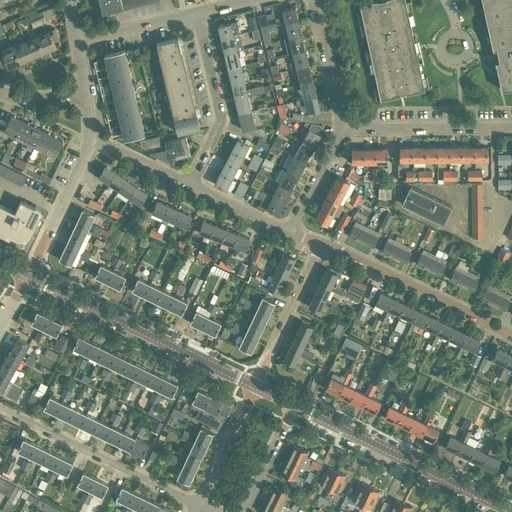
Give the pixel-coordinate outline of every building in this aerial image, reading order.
[(117,9),(156,0),(99,0),(102,13),(117,10),(117,9)] [(360,4),(368,42),(380,99),(400,95),(399,94),(401,94),(405,93),(405,94),(424,90),(416,52),(415,49),(413,35),(404,0),(384,0),(377,2),(377,1),(360,4)] [(511,0),(482,0),(493,49),(493,48),(496,48),(498,57),(500,65),(500,66),(504,87),(502,88),(501,88),(501,89),(511,87),(511,0)] [(276,24),(298,19),(295,6),(281,10),(283,18),(275,20),(276,24)] [(29,16),(31,23),(33,28),(47,21),(45,16),(44,16),(42,11),(29,16)] [(258,16),(261,29),(268,27),(269,27),(265,14),(258,16)] [(31,23),(29,16),(21,19),(24,26),(31,23)] [(252,31),(257,29),(254,16),(249,18),(252,31)] [(302,34),(298,19),(276,24),(277,25),(284,23),(288,37),(302,34)] [(11,21),(4,24),(6,30),(14,27),(11,21)] [(232,27),(231,22),(217,25),(220,38),(240,33),(238,26),(232,27)] [(261,29),(264,44),(271,42),(268,27),(261,29)] [(55,28),(37,36),(44,53),(56,47),(53,42),(60,39),(55,28)] [(258,29),(257,29),(252,31),(254,40),(260,39),(258,29)] [(240,36),(240,33),(220,38),(223,53),(243,48),(240,36)] [(306,49),(302,34),(288,37),(292,52),(306,49)] [(44,53),(37,36),(25,41),(32,58),(44,53)] [(199,127),(180,47),(178,37),(156,43),(178,132),(199,127)] [(25,41),(13,46),(20,63),(32,58),(25,41)] [(20,63),(13,46),(2,51),(0,47),(0,63),(1,67),(7,65),(8,68),(9,67),(10,70),(17,67),(16,65),(20,63)] [(223,53),(227,68),(241,64),(237,50),(243,48),(223,53)] [(273,48),(266,50),(268,59),(275,57),(273,48)] [(306,49),(292,52),(292,53),(289,54),(290,62),(289,62),(291,69),(309,64),(306,49)] [(95,66),(126,59),(124,50),(104,55),(105,59),(94,62),(95,66)] [(126,59),(95,66),(96,71),(96,70),(107,68),(108,72),(128,67),(126,59)] [(241,64),(227,68),(230,83),(244,80),(241,64)] [(277,64),(270,66),(272,74),(277,72),(279,72),(277,64)] [(309,64),(291,69),(291,70),(296,69),(299,83),(313,80),(309,65),(309,64)] [(128,67),(108,72),(109,76),(98,78),(99,83),(130,75),(128,67)] [(263,76),(269,75),(268,68),(260,70),(262,77),(263,76)] [(132,83),(130,75),(99,83),(100,87),(111,84),(112,88),(132,83)] [(244,80),(230,83),(234,99),(265,91),(263,85),(247,89),(244,80)] [(313,81),(313,80),(299,83),(299,84),(303,98),(317,95),(313,81)] [(132,83),(112,88),(113,92),(102,95),(103,99),(134,92),(132,83)] [(265,91),(234,99),(234,100),(238,114),(252,110),(248,96),(265,92),(265,91)] [(136,100),(134,92),(103,99),(104,104),(104,103),(115,101),(116,105),(136,100)] [(317,95),(303,98),(303,99),(296,101),(297,106),(304,105),(306,114),(320,110),(320,109),(323,108),(321,102),(319,103),(317,95)] [(136,100),(116,105),(117,109),(106,111),(107,116),(138,108),(136,100)] [(283,102),(276,103),(278,114),(284,113),(283,102)] [(140,116),(138,108),(107,116),(108,120),(119,117),(120,121),(140,116)] [(252,110),(238,114),(241,130),(255,126),(252,110)] [(304,121),(305,114),(293,112),(292,119),(304,121)] [(21,120),(11,115),(4,130),(8,132),(7,135),(13,138),(21,120)] [(140,116),(120,121),(121,125),(110,128),(110,127),(109,128),(111,132),(142,124),(140,116)] [(32,125),(21,120),(13,138),(19,141),(23,143),(32,125)] [(301,141),(314,148),(321,134),(319,133),(322,126),(318,124),(305,122),(301,129),(303,131),(302,134),(304,135),(301,141)] [(287,133),(290,127),(281,123),(278,129),(287,133)] [(142,124),(111,132),(112,137),(112,136),(123,133),(124,138),(144,133),(142,124)] [(32,125),(23,143),(27,145),(33,148),(42,130),(32,125)] [(33,148),(39,151),(38,155),(42,157),(44,153),(43,153),(52,135),(42,130),(33,148)] [(262,132),(261,134),(256,144),(266,149),(269,144),(269,143),(275,132),(271,130),(268,135),(262,132)] [(52,135),(43,153),(44,153),(48,155),(54,158),(63,140),(52,135)] [(277,136),(272,144),(278,148),(283,140),(277,136)] [(166,161),(163,144),(160,144),(158,137),(139,141),(141,146),(140,147),(162,157),(162,159),(166,161)] [(165,143),(163,144),(166,161),(167,160),(174,163),(175,160),(190,156),(186,137),(165,142),(165,143)] [(231,150),(242,156),(248,144),(237,138),(231,150)] [(301,141),(293,155),(306,162),(314,148),(301,141)] [(281,149),(278,148),(272,144),(269,150),(277,155),(281,149)] [(413,160),(413,147),(400,147),(400,160),(413,160)] [(425,147),(413,147),(413,160),(425,160),(425,147)] [(437,160),(437,147),(425,147),(425,160),(437,160)] [(450,147),(437,147),(437,160),(450,160),(450,147)] [(462,147),(450,147),(450,160),(462,160),(462,147)] [(475,160),(474,147),(462,147),(462,160),(475,160)] [(487,147),(474,147),(475,160),(487,160),(487,147)] [(364,163),(363,149),(351,149),(351,163),(364,163)] [(376,149),(363,149),(364,163),(376,163),(376,149)] [(388,149),(376,149),(376,163),(388,163),(388,149)] [(231,150),(225,161),(237,167),(242,156),(231,150)] [(251,160),(259,164),(262,158),(254,154),(251,160)] [(293,155),(286,169),(298,176),(306,162),(293,155)] [(262,164),(271,169),(274,163),(265,158),(262,164)] [(259,164),(251,160),(247,166),(256,171),(259,164)] [(225,161),(220,172),(231,178),(237,167),(225,161)] [(14,162),(12,166),(22,171),(24,167),(14,162)] [(30,165),(28,169),(26,173),(32,176),(34,172),(36,168),(30,165)] [(109,183),(116,173),(105,166),(98,176),(109,183)] [(344,174),(356,180),(363,184),(363,175),(358,175),(352,172),(354,169),(348,166),(344,174)] [(6,167),(2,176),(7,179),(11,169),(6,167)] [(16,172),(11,169),(7,179),(12,181),(16,172)] [(298,176),(286,169),(279,182),(291,189),(298,176)] [(475,180),(475,170),(468,170),(468,171),(463,171),(463,180),(467,180),(475,180)] [(16,172),(12,181),(17,183),(21,174),(16,172)] [(231,178),(220,172),(214,183),(225,189),(231,178)] [(266,176),(258,172),(255,178),(263,182),(266,176)] [(126,180),(116,173),(109,183),(119,190),(126,180)] [(26,176),(21,174),(17,183),(22,186),(26,176)] [(331,186),(344,193),(350,182),(337,175),(331,186)] [(251,185),(253,187),(259,190),(263,182),(255,178),(251,185)] [(126,180),(119,190),(129,197),(136,187),(126,180)] [(239,182),(236,187),(245,191),(247,186),(239,182)] [(279,182),(271,196),(283,203),(291,189),(279,182)] [(331,186),(326,197),(339,203),(344,193),(331,186)] [(409,186),(401,204),(443,224),(452,206),(409,186)] [(147,194),(136,187),(129,197),(140,204),(147,194)] [(245,191),(236,187),(233,194),(241,198),(245,191)] [(391,199),(391,188),(378,188),(378,199),(391,199)] [(355,191),(352,197),(359,201),(362,195),(355,191)] [(283,203),(271,196),(265,208),(277,214),(283,203)] [(326,197),(320,207),(333,214),(339,203),(326,197)] [(359,201),(352,197),(349,203),(356,206),(359,201)] [(15,211),(4,205),(0,203),(0,233),(9,238),(10,236),(21,241),(21,239),(26,241),(28,237),(29,238),(43,210),(20,199),(15,211)] [(94,207),(96,202),(97,200),(93,199),(92,200),(90,199),(87,204),(94,207)] [(164,218),(169,206),(157,201),(152,213),(164,218)] [(102,205),(96,202),(94,207),(99,210),(102,205)] [(169,206),(164,218),(175,223),(180,211),(169,206)] [(333,214),(320,207),(314,218),(327,225),(333,214)] [(82,209),(76,221),(88,227),(95,214),(82,209)] [(191,216),(180,211),(175,223),(186,228),(191,216)] [(343,212),(339,220),(347,224),(351,216),(343,212)] [(380,227),(386,230),(393,215),(387,212),(380,227)] [(403,216),(400,222),(407,225),(410,219),(403,216)] [(142,218),(138,228),(144,231),(148,221),(142,218)] [(347,224),(339,220),(335,228),(343,231),(347,224)] [(76,221),(71,234),(83,240),(88,227),(76,221)] [(210,237),(215,225),(203,221),(199,232),(210,237)] [(360,241),(367,227),(362,225),(356,222),(354,226),(353,225),(348,235),(360,241)] [(215,225),(210,237),(222,241),(226,230),(215,225)] [(367,227),(360,241),(372,246),(377,237),(376,237),(378,232),(372,230),(372,229),(367,227)] [(422,239),(423,239),(428,242),(431,235),(433,236),(435,232),(428,228),(422,239)] [(100,233),(93,229),(91,233),(99,237),(100,233)] [(155,237),(157,232),(151,229),(149,234),(155,237)] [(238,234),(226,230),(222,241),(233,246),(238,234)] [(160,240),(163,234),(157,232),(155,237),(160,240)] [(83,240),(71,234),(65,246),(77,252),(83,240)] [(250,238),(238,234),(233,246),(245,250),(250,238)] [(393,257),(400,243),(400,242),(402,238),(397,235),(394,240),(389,237),(387,242),(386,241),(381,251),(393,257)] [(101,248),(104,242),(96,239),(93,244),(101,248)] [(405,245),(400,243),(393,257),(405,263),(410,253),(410,252),(411,249),(405,245)] [(452,244),(447,254),(453,257),(458,247),(452,244)] [(193,248),(187,245),(185,251),(190,253),(193,248)] [(77,252),(65,246),(59,259),(71,265),(77,252)] [(501,247),(498,253),(508,259),(511,253),(501,247)] [(257,248),(254,255),(260,257),(262,250),(257,248)] [(201,259),(203,254),(205,251),(200,249),(196,257),(201,259)] [(100,256),(109,260),(112,254),(103,250),(100,256)] [(119,258),(115,266),(119,268),(127,251),(123,250),(119,258)] [(428,269),(434,255),(430,253),(423,250),(422,254),(421,253),(416,263),(428,269)] [(283,253),(278,265),(289,270),(295,259),(283,253)] [(508,259),(498,253),(495,259),(505,264),(508,259)] [(203,254),(201,259),(208,263),(210,257),(203,254)] [(260,257),(254,255),(252,260),(261,263),(263,258),(260,257)] [(434,255),(428,269),(440,275),(445,265),(444,265),(446,261),(440,258),(440,257),(434,255)] [(177,291),(181,284),(192,259),(186,257),(176,278),(178,278),(172,289),(177,291)] [(90,258),(85,268),(93,272),(97,262),(90,258)] [(224,268),(226,263),(220,260),(218,266),(224,268)] [(243,276),(248,265),(242,262),(237,274),(243,276)] [(232,266),(226,263),(224,268),(229,271),(232,266)] [(106,283),(112,271),(99,265),(94,276),(106,283)] [(289,270),(278,265),(272,276),(284,282),(289,270)] [(212,266),(210,270),(213,271),(226,277),(228,273),(214,266),(212,266)] [(461,285),(468,271),(463,269),(456,266),(455,270),(454,269),(449,279),(461,285)] [(326,269),(320,281),(331,286),(333,287),(332,290),(336,292),(339,287),(340,284),(337,283),(340,276),(326,269)] [(125,277),(112,271),(106,283),(119,289),(125,277)] [(468,271),(461,285),(473,291),(478,281),(477,281),(479,277),(473,274),(473,273),(468,271)] [(247,282),(258,287),(261,280),(250,275),(247,282)] [(188,290),(190,291),(196,294),(203,279),(195,276),(188,290)] [(284,282),(272,276),(267,288),(278,293),(284,282)] [(144,296),(150,285),(137,278),(131,290),(144,296)] [(353,279),(347,291),(360,297),(366,285),(353,279)] [(320,281),(314,294),(325,299),(325,298),(330,289),(332,290),(333,287),(331,286),(320,281)] [(492,304),(499,290),(501,287),(495,284),(494,288),(488,285),(486,289),(485,289),(480,299),(492,304)] [(150,285),(144,296),(156,302),(162,290),(150,285)] [(344,289),(343,292),(342,293),(358,301),(360,297),(347,291),(344,289)] [(174,296),(162,290),(156,302),(168,308),(174,296)] [(499,290),(492,304),(504,310),(509,300),(508,300),(510,296),(504,293),(504,292),(499,290)] [(393,299),(380,292),(375,303),(385,308),(384,310),(386,311),(393,299)] [(214,304),(218,296),(214,294),(210,302),(214,304)] [(325,299),(314,294),(308,307),(319,311),(324,302),(325,299)] [(187,302),(174,296),(168,308),(181,314),(187,302)] [(256,309),(268,315),(274,302),(262,296),(256,309)] [(244,303),(251,307),(254,302),(246,299),(241,297),(239,301),(244,303)] [(325,298),(325,299),(324,302),(330,305),(329,307),(334,310),(337,303),(326,298),(325,298)] [(393,299),(386,311),(389,312),(390,310),(400,315),(405,304),(393,299)] [(363,320),(369,306),(362,302),(356,317),(363,320)] [(417,310),(405,304),(400,315),(409,320),(409,322),(411,323),(417,310)] [(268,315),(256,309),(251,322),(262,327),(268,315)] [(417,310),(411,323),(414,324),(415,322),(424,327),(430,316),(417,310)] [(44,329),(49,317),(37,311),(31,322),(44,329)] [(202,329),(208,317),(195,311),(189,323),(202,329)] [(442,322),(430,316),(424,327),(434,331),(433,333),(436,335),(442,322)] [(62,323),(49,317),(44,329),(56,335),(62,323)] [(208,317),(202,329),(214,335),(220,323),(208,317)] [(379,320),(375,318),(371,327),(370,329),(376,332),(377,330),(381,321),(379,320)] [(262,327),(251,322),(245,334),(256,339),(262,327)] [(301,322),(295,334),(306,339),(306,340),(318,346),(321,339),(309,334),(312,327),(301,322)] [(344,325),(338,322),(333,333),(339,336),(344,325)] [(442,322),(436,335),(439,336),(439,334),(449,339),(454,328),(442,322)] [(233,328),(240,331),(242,327),(235,323),(233,328)] [(467,334),(454,328),(449,339),(459,343),(458,345),(461,346),(467,334)] [(256,339),(245,334),(239,347),(250,352),(256,339)] [(295,334),(289,347),(312,357),(314,354),(302,348),(306,340),(306,339),(295,334)] [(467,334),(461,346),(463,348),(464,346),(474,350),(479,340),(467,334)] [(64,351),(70,339),(63,336),(57,348),(64,351)] [(85,354),(91,342),(78,336),(72,348),(85,354)] [(17,338),(11,350),(22,356),(29,344),(17,338)] [(344,338),(340,347),(356,355),(360,346),(344,338)] [(91,342),(85,354),(97,360),(103,348),(91,342)] [(294,364),(299,355),(311,361),(312,357),(289,347),(283,359),(294,364)] [(58,354),(47,348),(44,355),(55,360),(58,354)] [(103,348),(97,360),(109,366),(115,354),(103,348)] [(385,348),(382,353),(390,357),(393,351),(385,348)] [(510,354),(497,348),(492,359),(502,363),(501,365),(504,367),(510,354)] [(22,356),(11,350),(4,362),(15,368),(22,356)] [(469,362),(476,366),(480,356),(474,352),(469,362)] [(128,360),(115,354),(109,366),(122,373),(128,360)] [(29,355),(27,359),(34,363),(36,359),(29,355)] [(483,357),(478,367),(487,371),(492,361),(483,357)] [(140,366),(128,360),(122,373),(134,379),(140,366)] [(412,369),(415,364),(406,360),(404,365),(412,369)] [(4,362),(0,368),(0,375),(9,380),(15,368),(4,362)] [(140,366),(134,379),(146,385),(152,372),(140,366)] [(387,366),(383,376),(394,381),(398,371),(387,366)] [(152,372),(146,385),(159,391),(165,379),(152,372)] [(9,380),(0,375),(0,391),(2,392),(9,380)] [(89,377),(83,375),(81,380),(86,383),(89,377)] [(159,391),(157,394),(153,402),(157,404),(160,398),(163,399),(165,394),(171,397),(177,385),(165,379),(159,391)] [(344,383),(341,381),(340,383),(330,379),(325,389),(338,395),(344,383)] [(346,384),(344,383),(338,395),(350,401),(355,390),(345,386),(346,384)] [(32,393),(41,397),(43,393),(37,391),(34,389),(32,393)] [(205,408),(210,396),(198,390),(192,402),(204,408),(204,407),(205,408)] [(355,390),(350,401),(362,407),(368,394),(365,393),(364,395),(355,390)] [(368,394),(362,407),(375,413),(380,402),(370,398),(371,396),(368,394)] [(31,396),(28,401),(24,409),(29,412),(34,404),(37,399),(31,396)] [(56,415),(62,402),(49,396),(43,408),(56,415)] [(210,396),(205,408),(217,414),(218,412),(226,416),(231,407),(221,403),(222,402),(210,396)] [(62,402),(56,415),(68,421),(74,408),(62,402)] [(435,406),(434,407),(432,412),(437,415),(441,408),(435,406)] [(389,407),(384,417),(396,423),(402,411),(400,410),(399,412),(389,407)] [(86,414),(74,408),(68,421),(80,427),(86,414)] [(183,413),(179,411),(174,408),(171,414),(180,419),(183,413)] [(204,408),(203,412),(199,420),(206,424),(210,415),(207,414),(209,410),(204,408)] [(199,420),(203,412),(199,410),(195,418),(199,420)] [(405,412),(402,411),(396,423),(409,429),(414,419),(404,414),(405,412)] [(98,420),(86,414),(80,427),(93,433),(98,420)] [(423,424),(414,419),(409,429),(421,435),(427,423),(424,422),(423,424)] [(98,420),(93,433),(105,439),(111,426),(98,420)] [(152,430),(153,430),(158,433),(163,423),(157,420),(152,430)] [(471,422),(465,420),(462,426),(467,429),(471,422)] [(429,424),(427,423),(421,435),(433,441),(438,431),(428,426),(429,424)] [(111,426),(105,439),(117,445),(123,432),(111,426)] [(200,428),(197,435),(194,440),(206,446),(212,433),(200,428)] [(123,432),(117,445),(129,451),(135,438),(123,432)] [(449,436),(444,447),(457,453),(463,441),(460,439),(459,441),(449,436)] [(466,442),(463,441),(457,453),(469,459),(478,441),(468,437),(466,442)] [(30,456),(35,445),(23,438),(17,450),(21,452),(30,456)] [(135,438),(129,451),(142,457),(148,445),(135,438)] [(206,446),(194,440),(189,453),(200,458),(206,446)] [(488,446),(478,441),(469,459),(482,465),(488,453),(485,451),(487,446),(488,446)] [(48,451),(35,445),(30,456),(42,462),(48,451)] [(287,454),(308,464),(319,470),(323,459),(318,457),(316,461),(305,456),(307,452),(292,445),(287,454)] [(60,457),(48,451),(42,462),(54,468),(60,457)] [(149,459),(155,462),(159,453),(153,451),(149,459)] [(200,458),(189,453),(183,465),(194,471),(200,458)] [(490,454),(488,453),(482,465),(494,471),(499,461),(489,456),(490,454)] [(308,464),(287,454),(283,464),(298,472),(300,467),(305,470),(308,464)] [(60,457),(54,468),(54,469),(52,473),(56,475),(58,476),(60,471),(67,475),(72,463),(60,457)] [(9,474),(15,462),(9,459),(3,471),(2,473),(9,477),(10,475),(9,474)] [(178,463),(171,459),(168,463),(181,470),(177,478),(188,484),(194,471),(183,465),(178,463)] [(27,461),(24,468),(28,471),(32,463),(27,461)] [(298,472),(283,464),(278,473),(281,474),(293,480),(293,481),(298,484),(301,477),(296,475),(298,472)] [(511,466),(508,465),(503,475),(511,479),(511,466)] [(328,489),(337,471),(329,467),(326,473),(325,472),(320,481),(322,482),(320,485),(328,489)] [(345,475),(337,471),(328,489),(336,493),(338,490),(339,491),(340,490),(344,482),(342,481),(345,475)] [(90,490),(95,478),(83,472),(77,484),(90,490)] [(9,483),(0,478),(0,477),(0,484),(3,486),(0,491),(9,496),(14,486),(9,484),(9,483)] [(95,478),(90,490),(87,495),(91,497),(92,497),(94,492),(102,496),(108,484),(95,478)] [(361,505),(370,487),(362,483),(359,489),(357,488),(353,497),(355,498),(353,501),(361,505)] [(15,504),(22,490),(15,486),(7,500),(15,504)] [(128,505),(134,493),(121,486),(118,493),(116,499),(128,505)] [(274,486),(270,494),(283,501),(285,497),(290,499),(293,493),(288,490),(287,492),(274,486)] [(70,502),(74,492),(63,487),(58,497),(70,502)] [(378,491),(370,487),(361,505),(368,508),(369,509),(371,506),(373,507),(377,498),(375,497),(378,491)] [(84,502),(87,495),(83,492),(79,500),(84,502)] [(134,493),(128,505),(141,511),(146,499),(134,493)] [(270,494),(266,503),(283,511),(284,511),(287,507),(282,504),(283,501),(270,494)] [(319,507),(324,498),(319,495),(315,504),(319,507)] [(324,498),(319,507),(324,509),(328,500),(324,498)] [(155,511),(159,505),(146,499),(141,511),(143,511),(155,511)] [(398,511),(403,503),(395,499),(392,505),(391,504),(386,511),(398,511)] [(42,507),(41,509),(47,511),(50,506),(44,503),(42,507)] [(283,511),(266,503),(261,511),(283,511)] [(408,511),(411,507),(403,503),(398,511),(408,511)]
